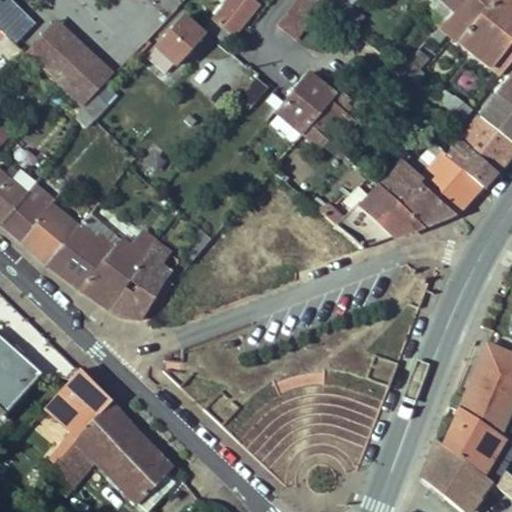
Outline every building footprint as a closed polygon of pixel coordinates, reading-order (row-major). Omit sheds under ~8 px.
[(251,0),(228,0),(206,29),(222,42),(229,33),(233,37),(258,6),(251,0)] [(314,0),(295,0),(276,25),(294,41),(319,4),(314,0)] [(330,0),(325,8),(339,19),(345,12),(349,7),(345,4),(339,0),(330,0)] [(429,0),(427,3),(445,22),(454,12),(466,0),(429,0)] [(439,28),(447,34),(458,42),(495,0),(466,0),(454,12),(445,22),(439,28)] [(511,1),(510,0),(495,0),(458,42),(491,69),(511,40),(511,1)] [(0,30),(4,35),(9,39),(22,26),(0,5),(0,30)] [(345,12),(358,22),(362,18),(349,7),(345,12)] [(338,21),(351,31),(358,22),(345,12),(339,19),(338,21)] [(155,49),(175,66),(203,35),(183,17),(155,49)] [(59,86),(82,107),(94,94),(113,75),(56,20),(25,54),(59,86)] [(431,36),(439,43),(447,34),(439,28),(431,36)] [(4,35),(0,39),(0,45),(14,58),(21,50),(9,39),(4,35)] [(511,40),(491,69),(499,75),(511,59),(511,40)] [(412,57),(409,60),(418,67),(426,58),(418,51),(412,57)] [(409,60),(400,71),(408,77),(418,67),(409,60)] [(418,67),(408,77),(416,83),(425,73),(418,67)] [(276,111),(303,134),(310,125),(330,100),(333,96),(307,74),(283,103),(276,111)] [(255,78),(238,98),(250,109),(268,88),(255,78)] [(495,98),(511,109),(511,79),(495,98)] [(330,100),(341,110),(350,98),(338,89),(333,96),(330,100)] [(439,102),(446,108),(454,98),(446,92),(439,102)] [(82,107),(93,119),(106,106),(94,94),(82,107)] [(265,102),(276,111),(283,103),(272,94),(265,102)] [(446,108),(463,122),(470,112),(454,98),(446,108)] [(471,152),(495,172),(511,151),(511,109),(495,98),(463,138),(460,141),(472,151),(471,152)] [(310,125),(321,135),(341,110),(330,100),(310,125)] [(74,120),(85,128),(93,119),(82,107),(74,120)] [(189,115),(184,121),(190,127),(195,121),(189,115)] [(303,134),(319,148),(326,140),(321,135),(310,125),(303,134)] [(0,143),(8,135),(0,127),(0,143)] [(480,187),(482,188),(495,172),(471,152),(472,151),(460,141),(447,156),(445,159),(462,173),(480,187)] [(416,164),(427,172),(444,153),(433,145),(416,164)] [(452,215),(453,216),(480,187),(462,173),(445,159),(447,156),(444,153),(427,172),(416,164),(408,157),(403,162),(422,180),(419,184),(453,214),(452,215)] [(379,187),(422,227),(423,226),(452,215),(453,214),(419,184),(422,180),(403,162),(379,187)] [(277,176),(284,182),(288,178),(280,172),(277,176)] [(18,173),(10,183),(25,197),(34,186),(35,184),(24,175),(18,173)] [(0,175),(0,223),(1,225),(25,197),(0,175)] [(138,199),(145,187),(127,177),(120,189),(138,199)] [(25,197),(1,225),(47,265),(77,229),(50,206),(53,202),(34,186),(25,197)] [(335,226),(362,249),(422,227),(379,187),(368,198),(357,188),(343,202),(351,210),(342,219),(327,204),(325,206),(319,213),(321,214),(335,226)] [(310,205),(319,213),(325,206),(316,198),(310,205)] [(89,214),(78,227),(94,239),(97,236),(109,245),(116,236),(89,214)] [(321,214),(299,241),(326,262),(342,256),(323,240),(335,226),(321,214)] [(122,240),(133,249),(145,233),(134,225),(122,240)] [(323,240),(342,256),(362,249),(335,226),(323,240)] [(77,229),(47,265),(81,291),(122,318),(130,307),(144,316),(161,285),(170,274),(159,265),(169,252),(156,242),(145,233),(133,249),(122,240),(116,236),(109,245),(97,236),(94,239),(78,227),(77,229)] [(267,249),(296,273),(326,262),(299,241),(286,230),(267,249)] [(0,293),(0,338),(40,374),(39,375),(63,377),(68,382),(77,371),(0,293)] [(130,307),(122,318),(141,320),(144,316),(130,307)] [(0,338),(0,411),(4,415),(39,375),(40,374),(0,338)] [(420,480),(460,511),(466,511),(489,483),(481,477),(503,440),(499,436),(511,405),(511,355),(488,345),(443,448),(436,442),(420,480)] [(45,408),(71,431),(78,438),(109,403),(77,371),(68,382),(45,408)] [(74,442),(44,479),(64,495),(92,460),(145,511),(146,511),(174,483),(165,475),(170,469),(136,434),(109,403),(78,438),(74,442)] [(20,492),(28,498),(44,479),(74,442),(78,438),(71,431),(20,492)]
